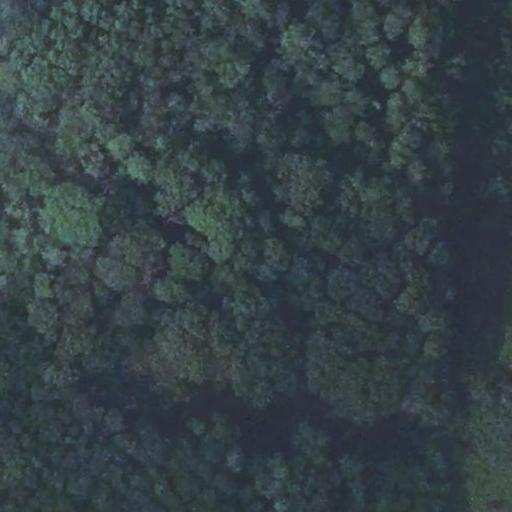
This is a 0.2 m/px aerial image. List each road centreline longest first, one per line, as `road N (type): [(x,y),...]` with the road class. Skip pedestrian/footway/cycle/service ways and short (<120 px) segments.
road 1 (track): [(0,153),(41,294),(44,356)]
road 2 (track): [(44,356),(70,381),(135,511)]
